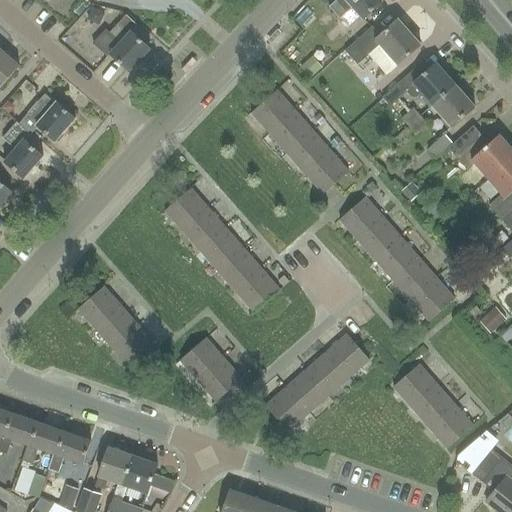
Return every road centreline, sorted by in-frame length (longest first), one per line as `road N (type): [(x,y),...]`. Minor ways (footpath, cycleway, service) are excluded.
road 1 (tertiary): [(0,309),(151,138)]
road 2 (residential): [(214,449),(0,374)]
road 3 (residential): [(151,138),(0,3)]
road 4 (tertiary): [(151,138),(282,0)]
road 5 (residential): [(387,511),(214,449)]
road 6 (residential): [(508,92),(419,0)]
